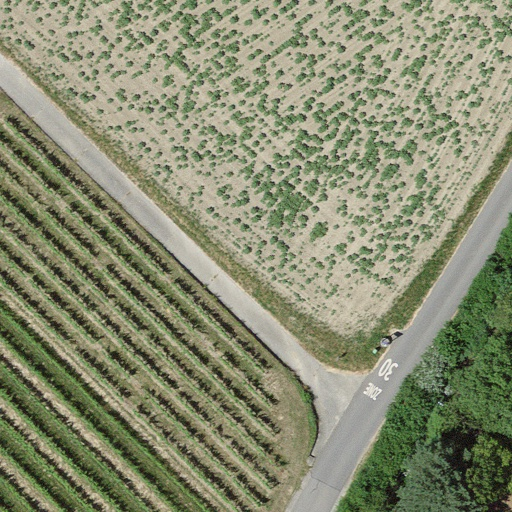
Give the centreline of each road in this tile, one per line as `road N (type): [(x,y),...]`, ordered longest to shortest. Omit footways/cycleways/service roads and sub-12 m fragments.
road 1 (track): [(0,71),(360,430)]
road 2 (residential): [(323,511),(360,430),(511,190)]
